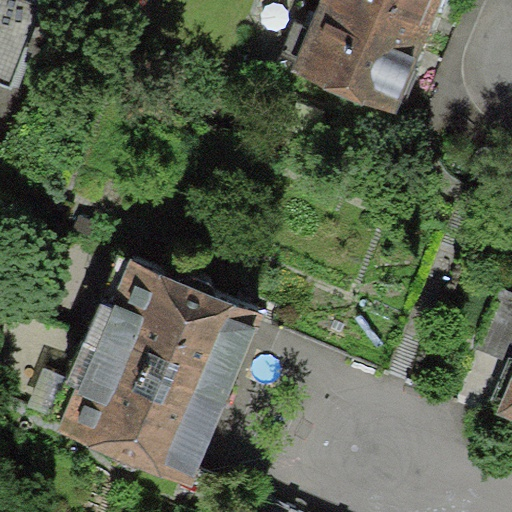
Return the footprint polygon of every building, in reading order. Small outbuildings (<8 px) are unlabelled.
[(0,0),(0,51),(9,29),(25,35),(39,0),(0,0)] [(392,100),(395,93),(404,97),(411,79),(417,66),(407,63),(419,35),(334,0),(322,0),(297,61),(392,100)] [(433,0),(334,0),(419,35),(426,18),(433,0)] [(178,271),(118,247),(83,331),(223,389),(235,359),(258,305),(213,286),(209,274),(189,266),(178,271)] [(511,291),(502,287),(479,344),(509,356),(493,394),(504,398),(503,403),(511,406),(511,291)] [(111,451),(131,459),(143,454),(188,472),(201,441),(223,389),(83,331),(49,414),(108,440),(111,451)] [(274,497),(251,488),(241,511),(292,511),(295,506),(274,497)]
